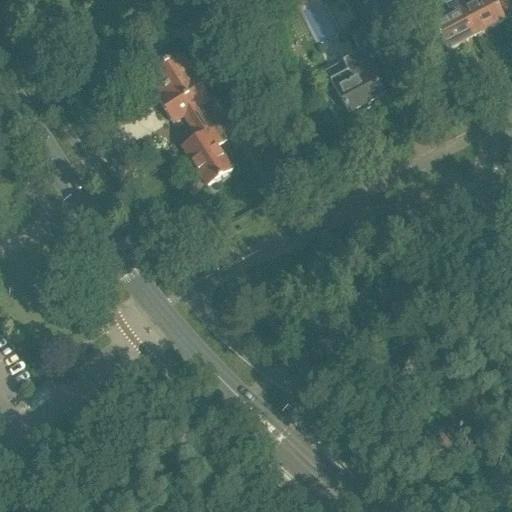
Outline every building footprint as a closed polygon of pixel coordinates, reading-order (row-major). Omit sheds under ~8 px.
[(206,27),(234,10),(228,0),(203,0),(193,6),(206,27)] [(354,0),(370,29),(392,18),(382,0),(354,0)] [(443,0),(437,4),(440,11),(416,24),(435,59),(475,37),(470,27),(459,7),(455,0),(443,0)] [(492,0),(455,0),(459,7),(470,27),(475,37),(511,17),(511,14),(505,2),(496,7),(492,0)] [(372,48),(363,30),(351,36),(360,54),(342,64),(324,73),(332,87),(323,98),(326,105),(328,109),(330,112),(332,115),(336,119),(341,124),(368,110),(366,107),(384,97),(376,83),(389,76),(374,47),(372,48)] [(179,57),(147,77),(160,97),(155,101),(171,127),(183,119),(197,140),(182,150),(207,189),(219,181),(223,186),(232,180),(230,175),(232,173),(217,150),(222,147),(198,110),(209,103),(179,57)] [(349,357),(369,347),(358,327),(339,337),(337,332),(331,335),(339,351),(344,348),(349,357)]
